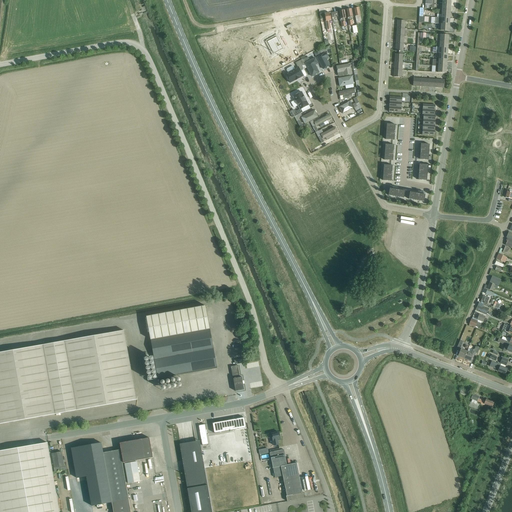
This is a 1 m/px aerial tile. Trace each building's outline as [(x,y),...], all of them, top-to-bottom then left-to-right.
[(321,14),(319,14),(320,19),(322,19),(325,18),(327,30),(328,32),(330,32),(329,30),(330,29),(329,21),(331,20),(329,13),(324,14),(323,13),(321,14)] [(397,20),(397,28),(405,29),(407,29),(408,21),(405,21),(397,20)] [(397,28),(396,36),(404,36),(405,29),(397,28)] [(277,34),(268,39),(274,51),(284,46),(281,41),(282,41),(280,39),(277,34)] [(396,36),(396,43),(404,44),(404,36),(396,36)] [(395,48),(395,51),(399,51),(402,51),(403,52),(403,48),(404,44),(396,43),(396,48),(395,48)] [(320,51),(314,54),(316,56),(321,54),(325,51),(327,55),(330,54),(329,48),(329,46),(325,48),(320,51)] [(395,54),(395,62),(402,62),(403,55),(402,54),(402,51),(399,51),(399,54),(395,54)] [(317,57),(324,70),(330,66),(326,58),(328,57),(325,53),(317,57)] [(318,64),(315,58),(305,63),(312,77),(319,73),(315,66),(318,64)] [(288,73),(285,74),(290,83),(295,80),(296,80),(300,78),(303,76),(300,71),(306,67),(304,63),(303,60),(298,63),(298,62),(296,63),(298,68),(295,69),(294,66),(293,66),(287,69),(287,70),(288,73)] [(395,62),(394,69),(402,70),(402,62),(395,62)] [(344,72),(344,76),(351,75),(349,65),(336,67),(337,74),(344,72)] [(394,69),(394,77),(401,77),(402,74),(404,74),(404,71),(402,71),(402,70),(394,69)] [(352,77),(337,79),(339,88),(353,85),(352,77)] [(414,78),(413,86),(421,86),(421,78),(414,78)] [(421,78),(421,86),(428,87),(429,79),(421,78)] [(429,79),(428,87),(436,87),(437,79),(429,79)] [(437,79),(436,87),(444,88),(444,80),(437,79)] [(295,100),(291,102),(294,108),(298,106),(300,109),(295,112),(294,110),(291,112),(294,117),(297,115),(303,112),(301,109),(309,105),(301,92),(293,96),(295,100)] [(356,98),(353,99),(356,104),(357,106),(359,110),(362,108),(359,103),(356,98)] [(339,108),(342,114),(353,108),(350,102),(339,108)] [(315,110),(301,118),(304,125),(319,117),(315,110)] [(314,122),(316,126),(331,118),(329,114),(314,122)] [(297,115),(294,117),(296,119),(297,122),(299,125),(300,127),(303,126),(300,121),(299,118),(297,115)] [(387,124),(386,140),(394,140),(395,125),(387,124)] [(334,127),(321,134),(323,139),(337,132),(334,127)] [(385,144),(384,160),(393,161),(394,145),(385,144)] [(421,144),(420,159),(431,160),(431,157),(429,157),(429,144),(421,144)] [(419,164),(418,180),(427,180),(428,168),(431,169),(431,165),(419,164)] [(384,165),(383,180),(391,181),(392,165),(384,165)] [(390,188),(388,195),(404,198),(405,191),(390,188)] [(410,192),(408,199),(424,202),(425,195),(410,192)] [(410,224),(410,221),(398,219),(397,221),(400,222),(400,226),(396,226),(396,228),(409,230),(410,224)] [(507,258),(498,254),(496,259),(505,263),(507,258)] [(492,276),(490,282),(498,286),(501,280),(492,276)] [(489,298),(483,296),(480,303),(487,305),(489,298)] [(478,303),(476,310),(481,312),(480,312),(486,315),(488,310),(483,307),(482,308),(483,305),(478,303)] [(146,317),(158,379),(217,368),(205,306),(146,317)] [(477,320),(483,322),(485,316),(479,314),(477,320)] [(469,325),(475,327),(477,321),(471,319),(469,325)] [(0,352),(0,423),(136,400),(124,330),(0,352)] [(511,335),(508,334),(507,333),(503,332),(501,335),(507,337),(511,338),(509,342),(510,343),(511,343),(511,335)] [(511,346),(509,345),(510,343),(509,342),(500,338),(497,337),(496,341),(498,342),(506,345),(503,350),(508,352),(508,351),(511,352),(511,346)] [(458,356),(464,359),(467,351),(463,350),(464,347),(461,346),(463,342),(460,340),(457,347),(460,348),(458,353),(459,353),(458,356)] [(467,351),(464,359),(470,361),(471,358),(472,358),(473,355),(476,357),(479,348),(476,346),(474,351),(472,351),(471,353),(467,351)] [(500,363),(506,366),(508,360),(502,358),(500,363)] [(501,365),(492,362),(490,367),(495,369),(496,368),(499,369),(498,371),(505,374),(507,369),(500,366),(501,365)] [(231,367),(236,391),(244,390),(242,377),(240,377),(237,365),(231,367)] [(485,405),(492,408),(494,402),(486,399),(485,401),(483,400),(482,401),(478,399),(479,397),(473,394),(472,396),(471,395),(469,399),(481,404),(481,405),(484,406),(485,405)] [(212,423),(214,433),(246,428),(244,418),(212,423)] [(202,425),(197,426),(201,446),(208,444),(205,425),(202,425)] [(278,441),(281,440),(279,432),(271,434),(271,433),(268,434),(269,438),(272,438),(273,446),(279,445),(278,441)] [(149,438),(120,444),(123,463),(153,458),(149,438)] [(0,451),(0,511),(59,511),(47,443),(0,451)] [(101,443),(72,448),(77,478),(86,476),(91,506),(112,502),(113,511),(130,511),(120,450),(103,453),(101,443)] [(212,511),(201,446),(181,449),(192,511),(212,511)] [(286,496),(287,501),(305,498),(304,492),(303,493),(297,463),(287,465),(284,450),(270,452),(275,478),(283,476),(287,496),(286,496)] [(51,454),(54,468),(64,466),(61,452),(51,454)] [(140,482),(136,462),(125,464),(128,484),(140,482)]
